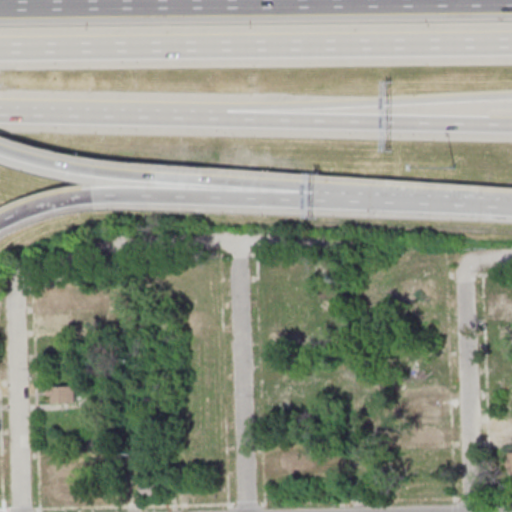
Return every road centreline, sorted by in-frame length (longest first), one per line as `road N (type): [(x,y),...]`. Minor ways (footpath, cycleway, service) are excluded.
road 1 (motorway): [(0,45),(511,41)]
road 2 (motorway): [(0,146),(102,171),(371,196)]
road 3 (motorway): [(360,0),(0,5)]
road 4 (motorway): [(222,114),(511,96)]
road 5 (motorway): [(222,114),(511,123)]
road 6 (residential): [(244,511),(236,240)]
road 7 (motorway): [(101,195),(371,196)]
road 8 (residential): [(469,511),(466,263)]
road 9 (residential): [(19,511),(16,281)]
road 10 (residential): [(16,281),(112,246),(236,240)]
road 11 (motorway): [(0,110),(222,114)]
road 12 (motorway): [(371,196),(494,203)]
